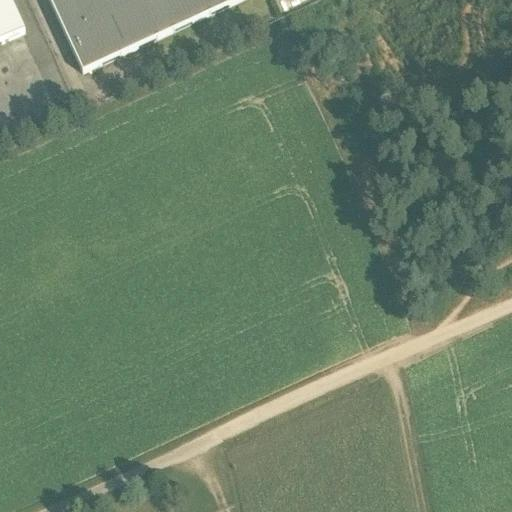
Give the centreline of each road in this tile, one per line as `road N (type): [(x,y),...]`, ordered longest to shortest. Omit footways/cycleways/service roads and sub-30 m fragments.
road 1 (track): [(511,306),(219,434)]
road 2 (unclassified): [(52,511),(219,434)]
road 3 (track): [(389,358),(423,511)]
